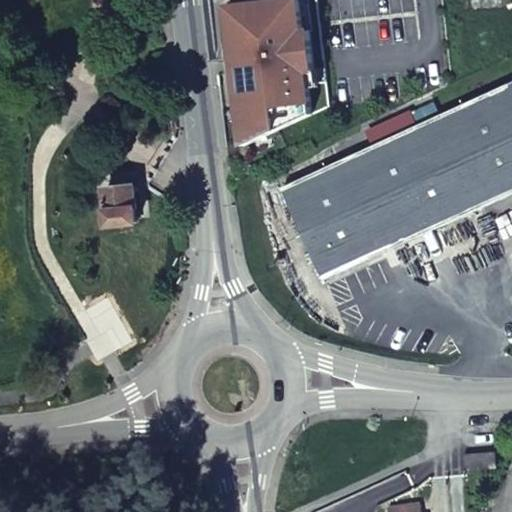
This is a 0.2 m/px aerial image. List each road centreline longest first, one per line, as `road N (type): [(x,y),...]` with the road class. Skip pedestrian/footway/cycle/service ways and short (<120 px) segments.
road 1 (secondary): [(224,323),(190,0)]
road 2 (residential): [(511,393),(441,395),(290,375)]
road 3 (residential): [(172,396),(55,426),(0,428)]
